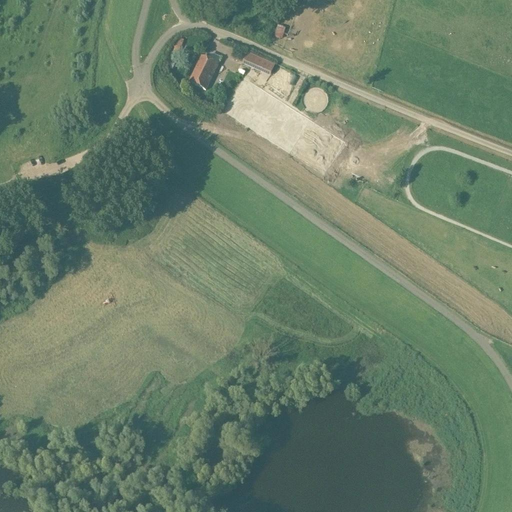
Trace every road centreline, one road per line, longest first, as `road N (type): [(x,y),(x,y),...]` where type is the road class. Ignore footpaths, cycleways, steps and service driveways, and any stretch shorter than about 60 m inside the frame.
road 1 (unclassified): [(511,385),(466,328),(189,130),(139,76)]
road 2 (unclassified): [(187,23),(511,153)]
road 3 (unclassified): [(66,166),(111,133),(139,76)]
